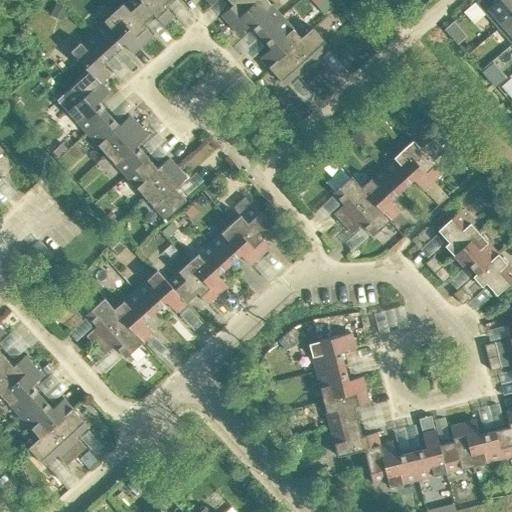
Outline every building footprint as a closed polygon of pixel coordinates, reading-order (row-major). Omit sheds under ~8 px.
[(141,0),(124,0),(113,11),(142,44),(152,35),(142,23),(153,13),(141,0)] [(141,0),(153,13),(163,25),(173,15),(163,4),(167,0),(141,0)] [(220,14),(229,24),(255,0),(207,0),(210,3),(213,0),(228,0),(232,4),(220,14)] [(249,23),(260,35),(281,16),(266,0),(255,0),(229,24),(238,34),(249,23)] [(511,0),(475,0),(475,1),(498,27),(511,15),(511,0)] [(61,21),(68,7),(56,1),(49,15),(61,21)] [(113,11),(91,31),(111,52),(122,41),(132,52),(142,44),(113,11)] [(511,15),(498,27),(511,43),(511,15)] [(268,66),(290,47),(301,37),(300,37),(281,16),(260,35),(270,46),(259,57),(268,66)] [(301,37),(290,47),(316,75),(325,67),(315,55),(327,45),(311,27),(300,37),(301,37)] [(70,50),(88,71),(89,70),(100,82),(109,73),(99,62),(111,52),(91,31),(70,50)] [(290,47),(268,66),(284,84),(296,73),(306,84),(316,75),(290,47)] [(67,111),(86,132),(108,113),(97,101),(108,91),(100,82),(89,70),(88,71),(62,94),(72,105),(67,111)] [(15,95),(6,103),(15,113),(23,105),(15,95)] [(86,132),(106,154),(138,124),(129,114),(118,125),(108,113),(86,132)] [(346,136),(359,124),(352,117),(339,128),(346,136)] [(106,154),(125,175),(146,156),(136,144),(147,134),(138,124),(106,154)] [(424,128),(403,148),(432,180),(442,171),(432,160),(444,149),(424,128)] [(334,140),(325,148),(333,156),(341,148),(334,140)] [(403,148),(381,167),(401,188),(412,178),(422,189),(432,180),(403,148)] [(125,175),(144,196),(177,167),(168,157),(157,167),(146,156),(125,175)] [(177,167),(144,196),(164,218),(185,199),(174,187),(186,177),(177,167)] [(381,167),(360,186),(360,187),(370,197),(389,219),(399,210),(389,199),(401,188),(381,167)] [(332,213),(341,223),(370,197),(360,187),(360,186),(350,175),(333,191),(344,203),(332,213)] [(297,176),(287,184),(296,194),(306,186),(297,176)] [(370,197),(341,223),(350,233),(361,223),(372,235),(389,219),(370,197)] [(252,203),(230,223),(259,255),(269,246),(259,235),(271,224),(252,203)] [(444,245),(453,254),(478,232),(458,210),(437,229),(448,241),(444,245)] [(167,238),(177,229),(171,222),(161,232),(167,238)] [(230,223),(208,242),(228,263),(239,253),(249,264),(259,255),(230,223)] [(466,261),(476,272),(497,253),(478,232),(453,254),(462,264),(466,261)] [(208,242),(187,262),(217,294),(226,285),(216,274),(228,263),(208,242)] [(476,272),(472,276),(481,286),(485,282),(496,294),(511,279),(511,269),(497,253),(476,272)] [(424,262),(433,272),(441,265),(432,255),(424,262)] [(187,262),(166,281),(165,281),(185,302),(197,292),(207,303),(217,294),(187,262)] [(441,265),(433,272),(442,282),(450,275),(441,265)] [(156,269),(134,289),(154,310),(165,300),(175,311),(185,302),(165,281),(166,281),(156,269)] [(84,296),(76,287),(68,295),(76,304),(84,296)] [(452,294),(461,304),(469,297),(460,287),(452,294)] [(134,289),(113,308),(123,319),(142,341),(152,332),(142,321),(154,310),(134,289)] [(85,335),(94,345),(123,319),(113,308),(103,297),(86,313),(96,325),(85,335)] [(123,319),(94,345),(103,355),(114,344),(125,356),(142,341),(123,319)] [(511,337),(484,344),(487,357),(511,350),(511,320),(510,321),(511,327),(511,337)] [(308,343),(315,371),(343,364),(339,349),(354,345),(350,332),(308,343)] [(283,336),(277,341),(285,350),(291,346),(283,336)] [(511,364),(511,350),(487,357),(490,370),(511,364)] [(0,355),(0,393),(0,394),(33,365),(24,355),(13,365),(2,353),(0,355)] [(315,371),(322,399),(365,388),(361,375),(347,379),(343,364),(315,371)] [(0,394),(19,415),(41,396),(30,385),(42,374),(33,365),(0,394)] [(322,399),(330,427),(357,420),(353,405),(368,401),(365,388),(322,399)] [(19,415),(38,436),(39,437),(50,427),(71,407),(62,398),(51,408),(41,396),(19,415)] [(71,407),(50,427),(75,455),(85,446),(75,435),(87,425),(71,407)] [(509,426),(493,430),(501,458),(511,454),(511,409),(505,411),(509,426)] [(417,419),(420,431),(432,428),(429,416),(417,419)] [(475,419),(462,422),(473,465),(501,458),(493,430),(478,434),(475,419)] [(337,455),(363,448),(379,444),(375,431),(361,435),(357,420),(330,427),(337,455)] [(453,440),(438,444),(445,472),(473,465),(462,422),(449,426),(453,440)] [(39,437),(38,436),(27,446),(43,464),(55,453),(65,464),(75,455),(50,427),(39,437)] [(425,447),(410,451),(417,479),(445,472),(438,444),(434,429),(421,433),(425,447)] [(363,448),(372,482),(387,479),(389,486),(417,479),(410,451),(395,455),(391,440),(379,444),(363,448)] [(79,459),(89,469),(98,461),(88,451),(79,459)] [(312,473),(317,484),(330,477),(324,466),(312,473)] [(343,481),(329,484),(332,495),(346,491),(343,481)] [(39,493),(50,503),(57,496),(46,486),(39,493)]
